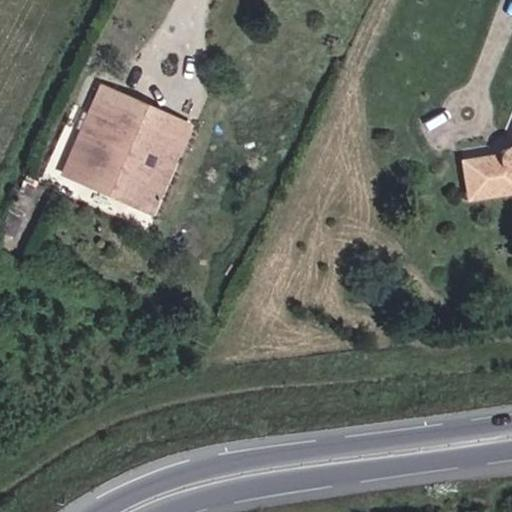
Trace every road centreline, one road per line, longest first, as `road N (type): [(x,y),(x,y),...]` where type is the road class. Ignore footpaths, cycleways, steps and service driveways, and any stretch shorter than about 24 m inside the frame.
road 1 (motorway): [(511,425),(222,468),(141,492),(106,511)]
road 2 (motorway): [(163,511),(298,478),(511,446)]
